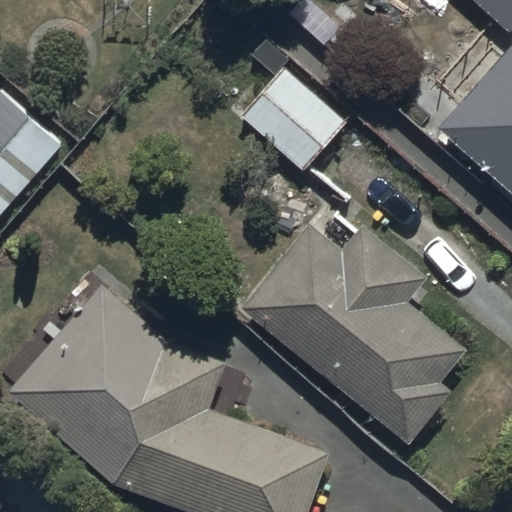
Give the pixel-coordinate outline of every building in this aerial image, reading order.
[(511,0),(479,0),(511,29),(511,28),(511,0)] [(511,46),(447,125),(511,183),(511,46)] [(288,61),(242,114),(307,172),(353,120),(288,61)] [(0,214),(64,141),(1,87),(0,88),(0,214)] [(310,220),(242,304),(414,441),(456,389),(443,378),(470,344),(411,297),(428,275),(363,224),(344,248),(310,220)] [(170,338),(111,281),(14,382),(117,481),(202,511),(310,511),(333,449),(216,406),(233,358),(170,338)] [(0,438),(14,423),(0,410),(0,438)]
